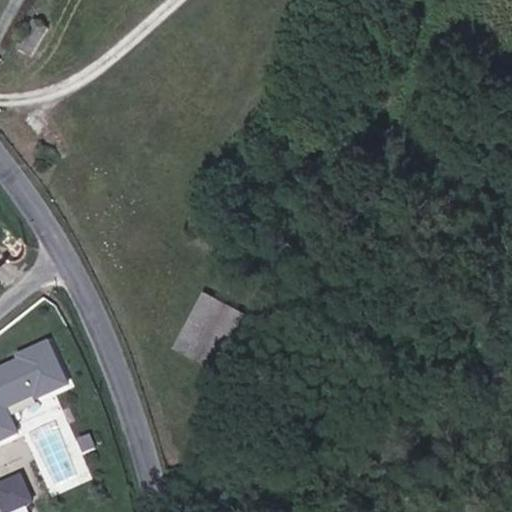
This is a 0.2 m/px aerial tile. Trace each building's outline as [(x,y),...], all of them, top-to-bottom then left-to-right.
[(24,41),(43,51),(60,17),(42,8),(24,41)] [(196,347),(238,371),(262,314),(219,292),(196,347)] [(75,376),(58,333),(27,345),(29,349),(0,359),(0,367),(0,420),(3,428),(22,421),(12,395),(42,383),(43,388),(75,376)] [(101,442),(97,433),(87,438),(91,446),(101,442)] [(27,470),(0,482),(0,485),(10,508),(38,495),(27,470)]
